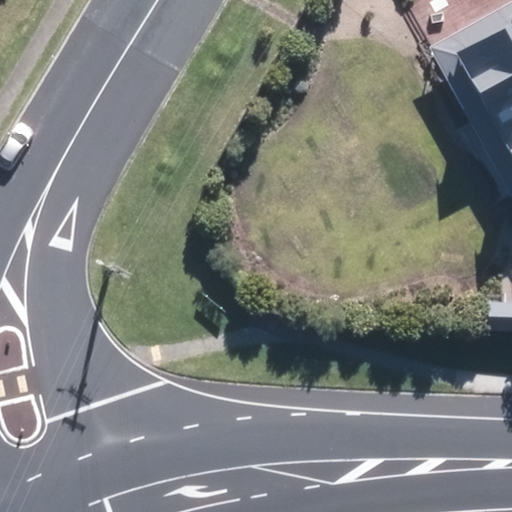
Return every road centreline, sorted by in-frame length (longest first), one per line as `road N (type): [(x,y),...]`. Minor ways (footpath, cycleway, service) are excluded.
road 1 (residential): [(113,84),(64,211),(55,275),(72,371),(144,506)]
road 2 (tertiary): [(511,466),(317,470),(144,506)]
road 3 (residential): [(0,224),(113,84)]
